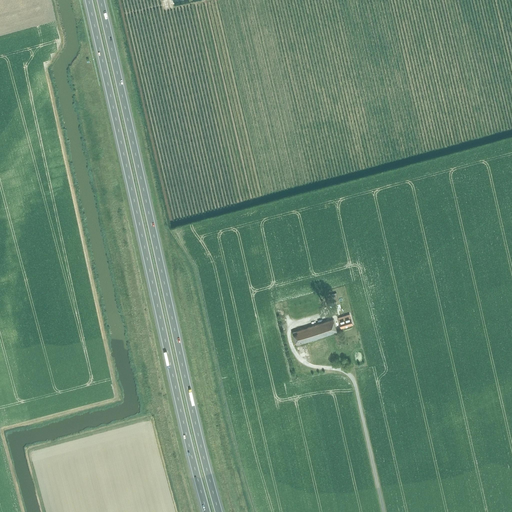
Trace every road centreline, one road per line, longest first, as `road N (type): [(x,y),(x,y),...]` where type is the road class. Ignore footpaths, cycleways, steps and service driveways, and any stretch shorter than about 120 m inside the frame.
road 1 (trunk): [(220,511),(101,0)]
road 2 (trunk): [(87,0),(206,511)]
road 3 (unclassified): [(384,511),(351,376),(305,363)]
